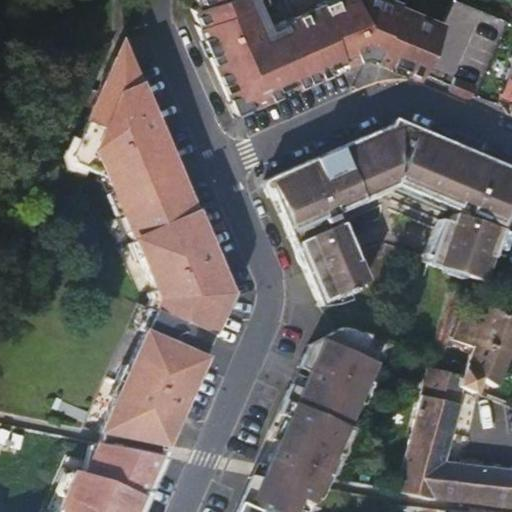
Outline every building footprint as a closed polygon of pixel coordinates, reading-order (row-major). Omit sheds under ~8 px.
[(197,0),(199,4),(192,7),(199,22),(197,23),(222,82),(231,78),(237,90),(230,94),(231,98),(233,104),(240,106),(247,103),(247,104),(267,96),(280,90),(278,86),(302,75),(304,80),(319,73),(317,69),(354,52),(357,46),(419,72),(440,21),(396,3),(397,0),(197,0)] [(115,48),(97,90),(89,86),(74,117),(83,121),(67,156),(70,162),(103,176),(106,187),(167,160),(156,135),(152,125),(119,49),(118,48),(117,48),(117,47),(116,47),(115,47),(115,48)] [(509,97),(511,98),(511,54),(500,87),(511,91),(509,97)] [(448,89),(468,97),(474,83),(453,75),(448,89)] [(378,129),(263,179),(278,212),(318,305),(319,306),(322,306),(324,305),(327,305),(329,305),(331,304),(334,303),(336,302),(338,301),(341,300),(342,298),(344,297),(341,291),(345,289),(344,286),(360,279),(335,220),(329,222),(320,226),(318,220),(326,217),(328,216),(326,213),(331,211),(329,207),(337,203),(339,207),(373,192),(372,189),(387,182),(448,208),(459,212),(457,218),(446,213),(443,220),(440,229),(430,224),(417,253),(423,255),(421,261),(481,281),(511,204),(511,175),(494,167),(491,175),(473,167),(478,156),(396,121),(378,129)] [(511,169),(487,159),(478,156),(473,167),(491,175),(494,167),(511,175),(511,169)] [(167,160),(106,187),(118,213),(179,186),(167,160)] [(212,263),(179,186),(118,213),(156,298),(97,430),(156,442),(160,443),(167,426),(172,415),(197,358),(207,335),(226,293),(217,275),(212,263)] [(448,208),(446,213),(457,218),(459,212),(448,208)] [(433,216),(430,224),(440,229),(443,220),(433,216)] [(329,222),(326,217),(318,220),(320,226),(329,222)] [(446,348),(461,290),(461,289),(447,284),(432,344),(446,348)] [(470,347),(457,375),(453,384),(461,387),(472,391),(476,379),(494,386),(511,345),(511,316),(487,306),(480,322),(469,318),(472,312),(463,309),(450,338),(470,347)] [(362,332),(341,327),(325,335),(307,343),(283,399),(288,401),(272,438),(280,441),(278,446),(276,450),(275,450),(273,451),(272,451),(270,453),(270,454),(269,454),(269,455),(268,456),(268,458),(268,459),(268,460),(268,461),(269,462),(270,463),(270,464),(271,464),(271,465),(272,466),(323,476),(366,345),(362,344),(359,343),(362,332)] [(423,381),(453,384),(457,375),(426,368),(423,381)] [(455,404),(461,387),(453,384),(423,381),(419,394),(455,404)] [(511,469),(447,462),(446,457),(440,457),(455,404),(419,394),(395,491),(428,498),(463,502),(489,507),(511,509),(511,469)] [(149,454),(49,433),(0,423),(0,511),(129,511),(147,471),(145,471),(149,454)] [(280,441),(272,438),(258,469),(251,485),(257,488),(262,476),(306,486),(319,488),(321,482),(323,476),(272,466),(271,465),(271,464),(270,464),(270,463),(269,462),(268,461),(268,460),(268,459),(268,458),(268,456),(269,455),(269,454),(270,454),(270,453),(272,451),(273,451),(275,450),(276,450),(278,446),(280,441)] [(306,486),(262,476),(257,488),(251,485),(239,511),(291,511),(293,510),(295,511),(306,486)] [(308,511),(319,488),(306,486),(295,511),(297,511),(308,511)]
